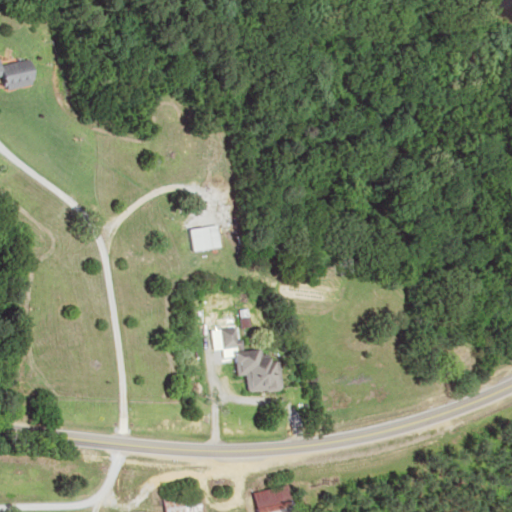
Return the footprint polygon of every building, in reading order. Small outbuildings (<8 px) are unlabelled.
[(0,79),(2,89),(30,84),(26,59),(0,63),(0,79)] [(215,347),(233,347),(233,329),(215,329),(215,347)] [(230,376),(240,376),(241,392),(275,390),(273,358),(262,358),(261,350),(229,351),(230,376)] [(249,511),(284,511),(286,511),(282,483),(246,488),(249,511)] [(194,511),(191,490),(154,495),(156,511),(194,511)]
